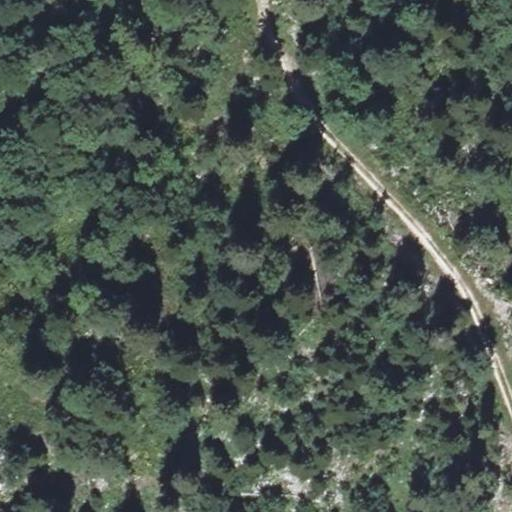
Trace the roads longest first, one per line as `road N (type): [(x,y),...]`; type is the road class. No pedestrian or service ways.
road 1 (track): [(511,372),(499,321),(437,233),(331,127),(273,0)]
road 2 (track): [(105,0),(80,39),(0,115)]
